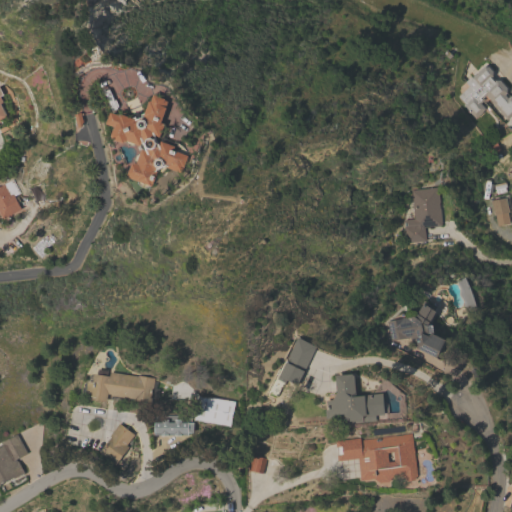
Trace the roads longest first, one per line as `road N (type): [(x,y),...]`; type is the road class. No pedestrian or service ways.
road 1 (residential): [(232,511),(221,473),(197,464),(137,491),(70,471),(0,509)]
road 2 (residential): [(87,109),(105,198),(75,261),(57,271),(0,276)]
